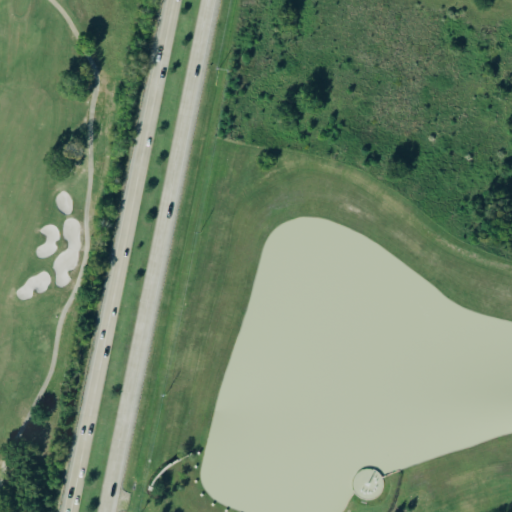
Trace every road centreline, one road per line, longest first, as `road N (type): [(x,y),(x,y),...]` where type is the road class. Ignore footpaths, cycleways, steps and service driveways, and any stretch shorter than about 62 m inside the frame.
road 1 (secondary): [(176,0),(71,511)]
road 2 (secondary): [(109,511),(210,0)]
